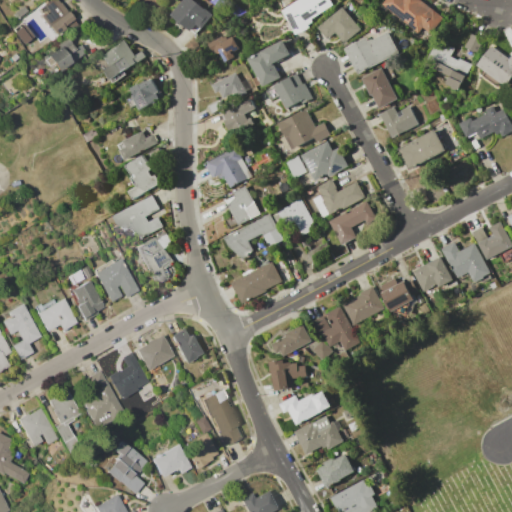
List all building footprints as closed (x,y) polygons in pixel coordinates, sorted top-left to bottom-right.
[(41,17),(40,15),(48,9),(44,4),(49,0),(58,0),(60,2),(74,18),(73,19),(77,25),(67,32),(64,29),(56,35),(54,33),(53,34),(47,27),(45,28),(38,19),(41,17)] [(183,25),(181,28),(173,22),(176,20),(169,15),(181,0),(191,0),(203,9),(204,8),(212,14),(201,29),(200,28),(195,33),(191,30),(190,31),(183,25)] [(329,0),(332,5),(307,21),(310,27),(297,35),(282,10),(297,0),(329,0)] [(382,3),(384,0),(421,0),(443,17),(431,33),(423,27),(419,33),(382,3)] [(24,5),(28,11),(17,20),(12,14),(24,5)] [(318,27),(341,7),(360,29),(344,43),(336,33),(329,40),(318,27)] [(24,24),(33,36),(22,45),(13,33),(24,24)] [(344,48),(366,37),(367,39),(371,37),(373,39),(388,31),(399,52),(358,74),(344,48)] [(471,33),(486,39),(480,53),(465,46),(471,33)] [(223,37),(225,36),(227,39),(232,36),(239,48),(231,52),(235,59),(228,63),(227,61),(224,63),(220,55),(217,57),(214,51),(211,53),(206,44),(222,36),(223,37)] [(312,36),(317,49),(307,53),(301,40),(312,36)] [(106,73),(103,69),(107,66),(100,54),(123,39),(134,55),(141,50),(145,57),(123,71),(125,75),(112,83),(110,80),(108,81),(104,74),(106,73)] [(454,48),(451,56),(457,58),(458,57),(471,63),(459,90),(445,84),(449,76),(424,65),(435,39),(454,48)] [(47,55),(69,40),(74,48),(81,43),(87,52),(57,72),(53,66),(49,68),(44,59),(48,57),(47,55)] [(247,58),(283,40),(290,54),(273,63),(280,78),(263,87),(247,58)] [(511,81),(507,88),(502,84),(493,96),(475,83),(485,70),(477,65),(492,46),(508,58),(511,55),(511,81)] [(10,57),(16,53),(20,58),(14,62),(10,57)] [(398,98),(380,108),(372,94),(371,95),(361,78),(381,67),(398,98)] [(1,83),(20,70),(26,78),(18,83),(21,87),(12,93),(9,89),(6,91),(1,83)] [(221,78),(225,76),(225,77),(235,72),(243,87),(223,98),(219,91),(216,93),(211,85),(213,84),(211,80),(220,75),(221,78)] [(274,84),(297,72),(303,83),(304,82),(313,98),(303,104),(301,101),(287,109),(274,84)] [(134,95),(133,92),(131,93),(129,89),(139,83),(140,85),(152,79),(158,90),(160,89),(164,98),(153,104),(153,102),(138,111),(135,104),(131,106),(127,99),(134,95)] [(207,106),(219,99),(224,107),(211,114),(207,106)] [(223,113),(251,99),(255,108),(244,114),(247,119),(250,117),(252,122),(249,124),(249,125),(231,135),(224,121),(227,119),(223,113)] [(396,112),(408,105),(418,124),(392,138),(379,114),(393,106),(396,112)] [(500,133),(496,135),(494,132),(480,139),(476,132),(466,137),(459,123),(471,117),(473,120),(486,113),(484,110),(492,106),(495,112),(503,108),(511,126),(511,129),(501,136),(500,133)] [(314,138),(292,149),(279,123),(306,109),(315,126),(325,122),(331,134),(316,142),(314,138)] [(93,131),(95,130),(98,136),(87,142),(82,135),(92,129),(93,131)] [(441,143),(443,142),(445,147),(444,148),(445,150),(409,170),(398,149),(434,129),(441,143)] [(118,150),(119,149),(117,145),(124,142),(123,141),(143,131),(146,138),(153,134),(157,143),(123,161),(118,150)] [(327,173),(315,180),(301,155),(328,141),(333,150),(338,147),(349,166),(329,176),(327,173)] [(149,153),(158,147),(165,156),(155,163),(149,153)] [(251,176),(230,187),(224,176),(219,179),(218,175),(215,177),(214,175),(211,177),(205,165),(208,164),(207,162),(236,147),(251,176)] [(128,194),(130,193),(129,191),(137,186),(131,177),(133,176),(126,165),(142,155),(151,169),(148,171),(152,176),(155,175),(157,178),(158,177),(161,182),(133,200),(128,194)] [(285,162),(299,155),(307,171),(293,178),(285,162)] [(322,194),(318,186),(332,179),(337,188),(336,188),(337,191),(357,181),(365,197),(322,219),(312,199),(322,194)] [(245,185),(260,214),(238,226),(224,198),(233,194),(232,192),(245,185)] [(310,188),(312,193),(306,196),(304,192),(310,188)] [(130,226),(121,231),(113,216),(152,195),(159,209),(145,216),(148,222),(157,217),(164,229),(155,234),(139,243),(130,226)] [(300,198),(315,227),(301,235),(294,221),(284,226),(283,223),(278,226),(272,215),(276,212),(276,211),(300,198)] [(352,227),(357,236),(342,245),(329,221),(367,200),(377,219),(367,224),(365,220),(352,227)] [(246,257),(243,260),(231,249),(230,249),(224,237),(269,214),(283,240),(268,247),(261,234),(248,240),(253,250),(252,251),(260,258),(255,264),(246,257)] [(493,234),(489,227),(500,221),(511,243),(511,245),(487,259),(472,231),(482,226),(488,237),(493,234)] [(168,277),(169,278),(161,283),(160,281),(155,284),(134,247),(156,236),(155,234),(164,229),(172,244),(163,248),(174,261),(165,268),(169,276),(168,277)] [(460,250),(475,242),(490,272),(483,276),(484,278),(473,284),(472,282),(471,283),(466,274),(458,278),(450,262),(448,263),(441,249),(455,241),(460,250)] [(453,280),(439,287),(438,284),(423,292),(412,271),(441,256),(453,280)] [(93,273),(96,271),(94,269),(111,260),(112,262),(120,258),(138,289),(125,297),(118,285),(116,286),(122,296),(110,302),(93,273)] [(231,282),(271,261),(283,283),(243,304),(231,282)] [(81,269),(87,265),(93,274),(86,278),(81,269)] [(67,277),(79,270),(84,279),(72,286),(67,277)] [(398,284),(405,280),(415,299),(391,312),(380,293),(384,291),(381,285),(395,277),(398,284)] [(79,304),(71,290),(89,280),(104,307),(97,311),(98,313),(84,321),(76,305),(79,304)] [(343,304),(361,295),(360,292),(373,285),(385,308),(354,325),(343,304)] [(420,293),(425,302),(420,305),(415,296),(420,293)] [(62,297),(76,322),(70,325),(71,327),(63,331),(59,324),(46,331),(36,313),(36,312),(33,306),(39,303),(40,305),(52,298),(54,302),(62,297)] [(425,302),(430,311),(422,316),(417,307),(420,305),(425,302)] [(9,317),(7,312),(23,303),(41,336),(28,344),(33,352),(19,360),(12,346),(22,340),(17,330),(9,334),(1,321),(9,317)] [(340,341),(330,346),(323,332),(330,328),(332,327),(325,314),(341,305),(360,342),(345,350),(340,341)] [(323,315),(330,328),(323,332),(318,334),(311,321),(323,315)] [(311,341),(283,356),(281,352),(278,353),(277,351),(275,352),(271,344),(286,336),(284,334),(302,324),(311,341)] [(190,336),(194,334),(204,352),(185,363),(170,335),(185,326),(190,336)] [(4,357),(11,368),(0,374),(0,331),(12,352),(4,357)] [(152,367),(146,370),(135,350),(147,343),(146,342),(152,338),(153,340),(162,334),(174,355),(157,364),(158,366),(153,369),(152,367)] [(312,349),(322,340),(332,351),(322,360),(312,349)] [(131,352),(148,381),(120,398),(107,376),(118,369),(120,372),(127,367),(121,357),(131,352)] [(282,362),(290,361),(290,363),(297,362),(297,366),(305,365),(307,376),(293,378),(295,387),(274,390),(272,372),(269,372),(268,361),(282,359),(282,362)] [(95,395),(85,378),(100,370),(125,413),(97,430),(81,403),(95,395)] [(299,383),(308,382),(308,389),(300,390),(299,383)] [(164,387),(170,396),(161,401),(155,393),(164,387)] [(81,413),(73,418),(74,420),(67,424),(62,427),(60,424),(52,410),(53,410),(47,399),(66,388),(81,413)] [(200,400),(225,388),(229,396),(227,397),(240,423),(235,426),(240,438),(223,446),(216,432),(217,431),(211,418),(209,419),(200,400)] [(322,390),(324,394),(326,393),(332,404),(330,405),(331,406),(296,425),(287,410),(284,412),(279,404),(296,395),(299,400),(312,393),(313,396),(322,390)] [(343,411),(353,405),(357,412),(347,418),(343,411)] [(40,408),(57,438),(47,444),(41,434),(38,435),(41,441),(32,446),(17,419),(26,413),(27,415),(40,408)] [(321,446),(306,454),(293,431),(312,421),(312,422),(326,415),(329,422),(332,420),(333,421),(338,418),(343,428),(338,431),(343,441),(328,449),(326,445),(322,448),(321,446)] [(62,427),(67,424),(80,446),(70,452),(55,427),(60,424),(62,427)] [(211,456),(212,458),(195,469),(184,451),(191,448),(187,443),(204,432),(217,453),(211,456)] [(3,473),(2,475),(0,473),(0,433),(12,440),(8,448),(14,451),(9,462),(30,473),(24,484),(3,473)] [(174,469),(160,477),(149,459),(176,444),(190,467),(177,474),(174,469)] [(123,451),(127,446),(146,461),(140,467),(141,469),(135,476),(143,483),(134,494),(104,469),(110,461),(112,463),(115,459),(114,458),(121,449),(123,451)] [(318,469),(318,468),(323,464),(322,463),(334,456),(335,458),(345,453),(355,471),(341,479),(326,488),(316,470),(318,469)] [(375,493),(372,495),(380,509),(374,511),(341,511),(338,505),(334,507),(329,497),(362,480),(365,485),(370,483),(375,493)] [(254,497),(270,489),(279,506),(268,511),(247,511),(240,499),(251,493),(254,497)] [(0,511),(0,492),(9,510),(4,511),(0,511)] [(133,511),(90,511),(93,510),(91,507),(116,494),(125,511),(128,511),(132,510),(133,511)]
